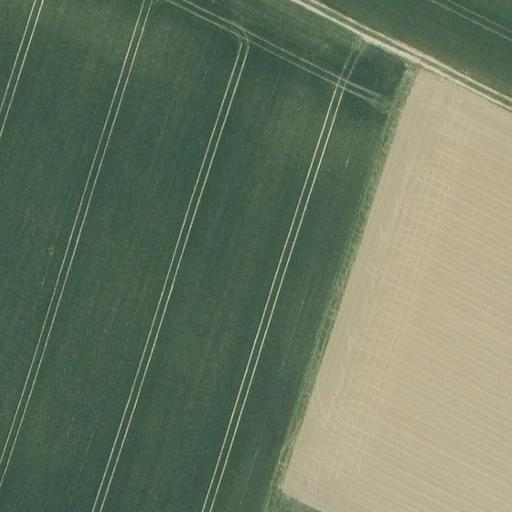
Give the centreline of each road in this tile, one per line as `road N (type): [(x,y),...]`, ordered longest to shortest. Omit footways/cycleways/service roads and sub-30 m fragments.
road 1 (track): [(410,55),(267,511)]
road 2 (track): [(297,0),(511,106)]
